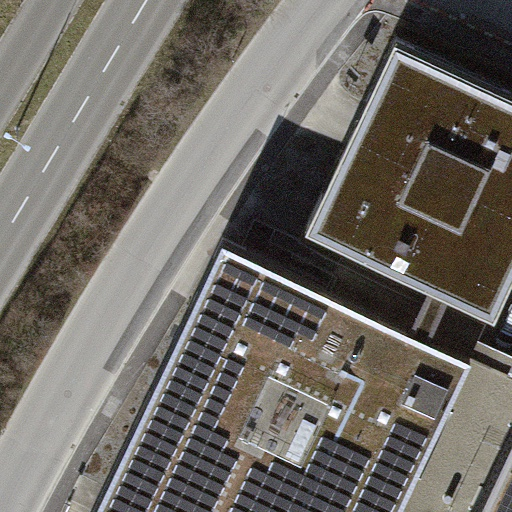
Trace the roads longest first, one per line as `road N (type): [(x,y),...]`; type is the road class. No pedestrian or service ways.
road 1 (unclassified): [(3,511),(165,239),(333,0)]
road 2 (tertiary): [(0,244),(134,20)]
